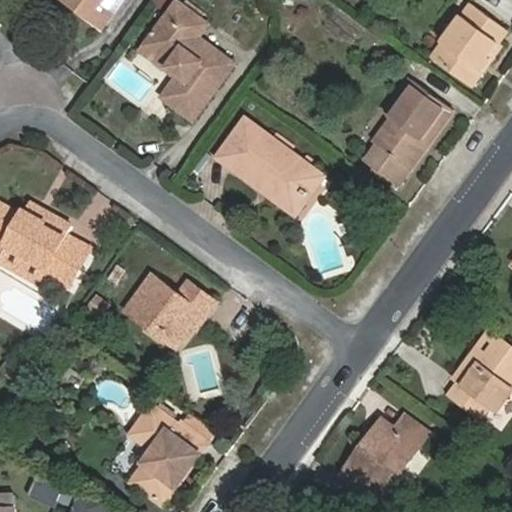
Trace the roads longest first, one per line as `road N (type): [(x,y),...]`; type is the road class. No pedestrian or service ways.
road 1 (residential): [(360,354),(61,128),(0,115)]
road 2 (residential): [(360,354),(511,151)]
road 3 (residential): [(244,511),(360,354)]
